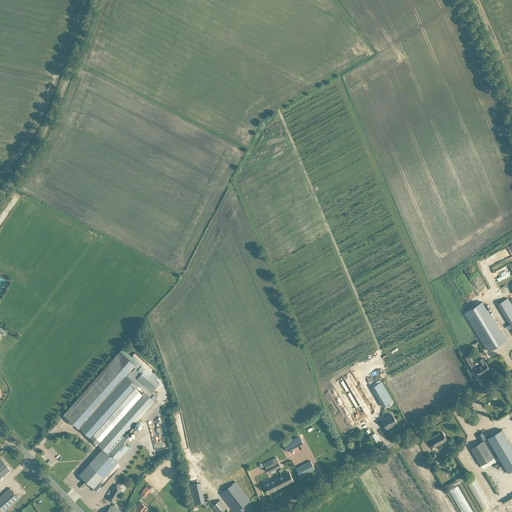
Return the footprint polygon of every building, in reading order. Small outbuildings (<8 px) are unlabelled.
[(473,269),(469,270),(474,285),(479,284),(473,269)] [(498,304),(505,315),(511,327),(511,305),(507,298),(498,304)] [(489,351),(506,340),(482,301),(465,311),(489,351)] [(123,348),(63,414),(79,428),(80,428),(91,437),(91,436),(98,443),(103,448),(89,464),(79,475),(94,488),(98,492),(102,487),(98,483),(104,477),(117,461),(121,458),(126,452),(129,447),(120,439),(155,399),(157,397),(151,391),(159,383),(155,379),(158,377),(133,355),(132,356),(123,348)] [(462,358),(468,368),(474,365),(468,355),(462,358)] [(475,368),(480,376),(486,372),(486,373),(490,370),(484,361),(482,357),(477,360),(479,364),(478,365),(479,366),(475,368)] [(353,378),(335,388),(356,423),(373,412),(353,378)] [(380,402),(383,407),(392,401),(390,397),(381,382),(371,387),(380,402)] [(382,420),(387,429),(397,423),(392,414),(382,420)] [(508,472),(511,469),(511,446),(501,429),(487,438),(508,472)] [(443,432),(429,440),(434,447),(447,439),(443,432)] [(486,439),(482,432),(477,435),(481,442),(483,440),(486,439)] [(283,444),(287,452),(304,443),(300,436),(283,444)] [(471,448),(473,452),(480,465),(493,457),(483,440),(481,442),(471,448)] [(281,466),(276,457),(264,464),(268,473),(281,466)] [(296,468),(300,477),(315,469),(310,461),(296,468)] [(5,462),(0,466),(0,465),(0,477),(10,469),(5,462)] [(289,471),(264,484),(268,493),(294,480),(289,471)] [(466,480),(480,511),(489,507),(475,476),(466,480)] [(189,485),(193,504),(205,501),(200,482),(189,485)] [(220,494),(234,511),(240,511),(244,509),(242,506),(250,500),(235,482),(220,494)] [(121,487),(116,484),(110,494),(115,497),(121,487)] [(140,494),(144,497),(150,489),(146,486),(140,494)] [(0,511),(3,511),(19,499),(10,488),(0,496),(0,511)] [(229,511),(219,500),(212,506),(217,511),(229,511)] [(133,511),(144,511),(148,508),(141,502),(133,511)]
